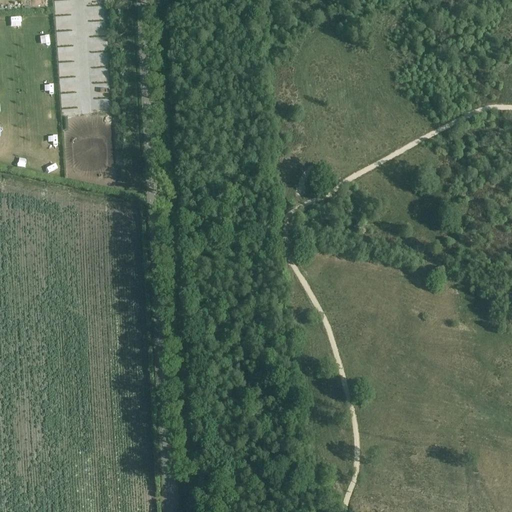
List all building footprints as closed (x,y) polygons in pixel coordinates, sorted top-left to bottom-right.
[(40,46),(48,46),(48,36),(39,37),(40,46)] [(53,86),(44,86),(44,96),(54,96),(53,86)] [(45,110),(44,120),(54,121),(55,111),(45,110)] [(46,136),(47,145),(57,145),(57,136),(46,136)] [(18,158),(15,167),(23,169),(26,160),(18,158)] [(50,160),(43,164),(48,173),(55,169),(50,160)]
